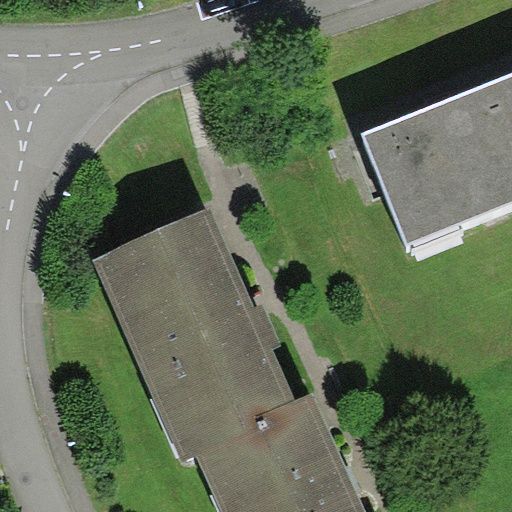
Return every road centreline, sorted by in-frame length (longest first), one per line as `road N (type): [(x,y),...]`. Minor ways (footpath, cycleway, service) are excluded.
road 1 (residential): [(57,511),(9,393),(3,308),(12,199),(40,54)]
road 2 (residential): [(299,0),(184,38),(40,54)]
